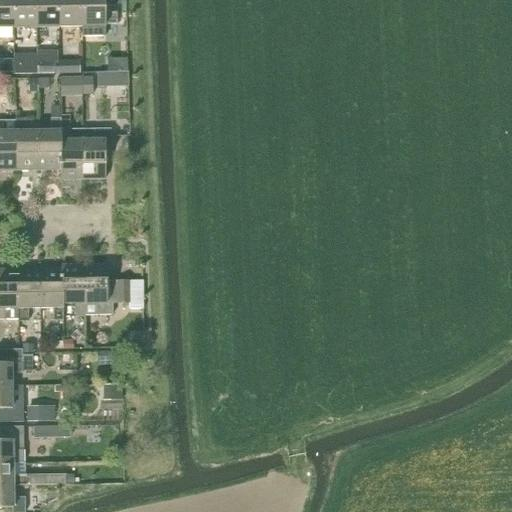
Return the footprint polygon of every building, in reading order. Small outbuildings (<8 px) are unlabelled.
[(0,0),(0,28),(13,28),(12,0),(0,0)] [(12,0),(13,28),(36,28),(35,0),(12,0)] [(59,27),(58,0),(35,0),(36,28),(59,27)] [(58,0),(59,27),(82,27),(81,0),(58,0)] [(81,0),(82,27),(105,26),(104,0),(81,0)] [(59,76),(59,62),(59,53),(38,53),(38,76),(59,76)] [(59,62),(59,76),(81,76),(81,62),(59,62)] [(79,78),(67,78),(67,87),(79,87),(79,78)] [(81,78),(82,95),(92,95),(92,78),(81,78)] [(36,92),(36,79),(24,80),(25,92),(36,92)] [(49,80),(39,80),(39,90),(49,90),(49,80)] [(59,106),(50,107),(50,118),(59,118),(59,106)] [(17,171),(39,171),(38,132),(26,132),(26,119),(15,119),(16,121),(17,171)] [(39,171),(60,170),(61,170),(60,129),(61,129),(60,119),(50,119),(51,132),(38,132),(39,171)] [(16,121),(4,122),(0,121),(0,171),(17,171),(16,121)] [(60,180),(83,180),(82,130),(70,130),(70,129),(61,129),(60,129),(61,170),(60,170),(60,180)] [(111,130),(94,130),(82,130),(83,180),(105,179),(105,142),(111,142),(111,130)] [(85,317),(85,316),(84,266),(62,266),(62,270),(62,304),(63,304),(75,304),(75,317),(85,317)] [(106,266),(95,266),(84,266),(85,316),(97,316),(113,315),(113,303),(107,303),(106,266)] [(18,320),(18,271),(0,270),(0,320),(18,320)] [(40,270),(18,271),(18,320),(18,322),(28,322),(28,309),(40,309),(40,270)] [(63,321),(63,304),(62,304),(62,270),(40,270),(40,309),(53,309),(53,322),(63,321)] [(144,280),(130,281),(130,303),(131,309),(145,309),(144,280)] [(115,281),(116,304),(130,303),(130,281),(115,281)] [(72,343),(64,343),(64,351),(72,351),(72,343)] [(23,345),(23,354),(34,354),(34,345),(23,345)] [(0,386),(11,387),(11,374),(22,374),(22,350),(0,350),(0,386)] [(22,355),(23,373),(32,372),(32,355),(22,355)] [(11,399),(11,387),(0,386),(0,423),(23,423),(23,399),(11,399)] [(23,463),(23,427),(0,427),(0,463),(13,464),(23,463)] [(32,428),(33,443),(49,443),(49,428),(32,428)] [(0,485),(13,485),(13,486),(26,486),(26,476),(13,476),(13,464),(0,463),(0,485)] [(65,485),(65,475),(26,476),(26,486),(65,485)] [(13,498),(13,486),(13,485),(0,485),(0,508),(12,508),(12,511),(24,511),(24,498),(13,498)]
